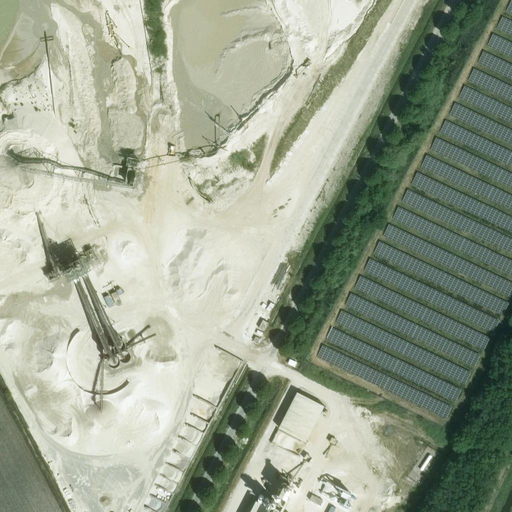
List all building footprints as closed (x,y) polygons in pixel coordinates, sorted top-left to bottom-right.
[(143,193),(147,164),(118,159),(115,177),(131,179),(129,190),(143,193)] [(119,290),(104,295),(109,306),(123,301),(119,290)] [(294,392),(276,429),(304,442),(322,405),(294,392)] [(278,496),(283,483),(271,479),(266,492),(278,496)] [(278,511),(256,500),(250,511),(278,511)]
